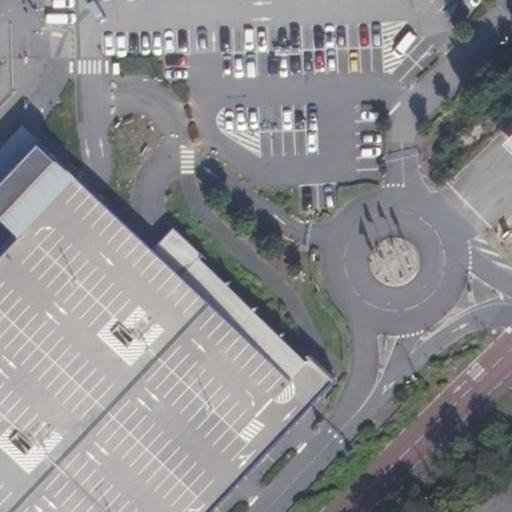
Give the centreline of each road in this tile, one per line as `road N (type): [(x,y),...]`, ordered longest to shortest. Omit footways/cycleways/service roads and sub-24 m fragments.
road 1 (unclassified): [(404,200),(370,206),(344,228),(335,263),(348,298),(377,319),(426,314),(450,290),(457,257)]
road 2 (unknown): [(206,94),(214,135),(243,160),(277,171),(328,154),(339,122),(337,89)]
road 3 (unclassified): [(404,200),(410,116),(511,8)]
road 4 (unknown): [(206,94),(337,89)]
